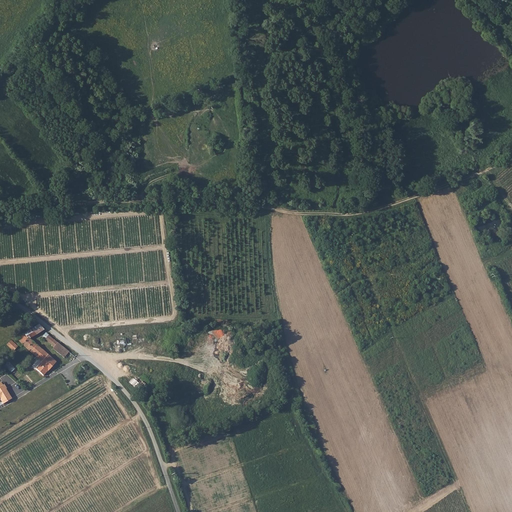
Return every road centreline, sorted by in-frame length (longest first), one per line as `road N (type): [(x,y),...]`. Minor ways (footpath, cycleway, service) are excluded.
road 1 (track): [(511,157),(350,213),(172,200),(30,205),(0,216)]
road 2 (unclassified): [(178,511),(133,401),(102,368),(0,296)]
